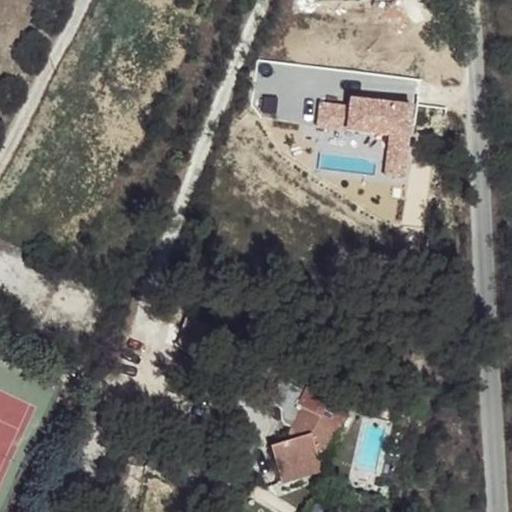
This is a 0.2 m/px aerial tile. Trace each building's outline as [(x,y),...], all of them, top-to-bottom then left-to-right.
[(395,134),(353,108),(333,140),(341,146),(337,153),(384,176),(388,169),(380,162),(395,134)] [(384,176),(337,153),(325,176),(355,193),(361,185),(375,192),(384,176)] [(375,192),(361,185),(355,193),(369,202),(375,192)] [(298,381),(280,371),(272,385),(271,391),(273,394),(277,395),(278,399),(276,407),(277,413),(288,421),(292,424),(286,435),(280,435),(265,439),(273,477),(293,473),(299,462),(313,459),(332,424),(336,425),(347,408),(305,383),(304,385),(298,381)] [(292,424),(288,421),(280,435),(286,435),(292,424)] [(299,462),(293,473),(295,472),(297,476),(315,473),(313,459),(299,462)]
